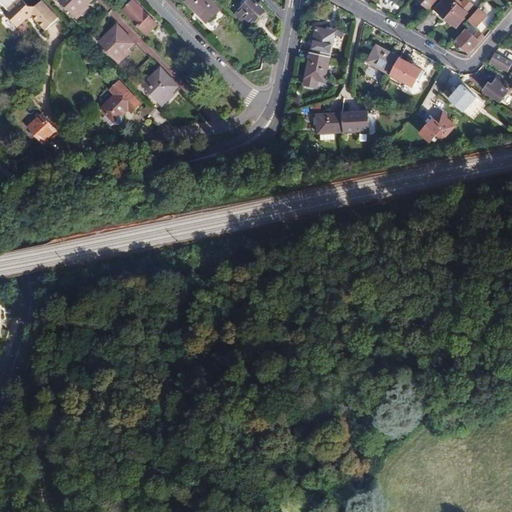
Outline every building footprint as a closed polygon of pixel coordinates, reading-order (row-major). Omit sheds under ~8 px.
[(23,0),(17,0),(8,9),(10,11),(6,14),(18,27),(24,21),(28,18),(29,19),(33,15),(46,30),(59,19),(43,1),(36,6),(30,6),(23,0)] [(60,0),(75,16),(88,5),(91,2),(92,0),(60,0)] [(158,25),(133,0),(123,10),(147,35),(152,30),(158,25)] [(185,0),(190,5),(208,23),(222,10),(211,0),(185,0)] [(253,0),(249,0),(237,12),(250,26),(255,21),(256,22),(265,13),(253,0)] [(429,10),(437,0),(417,0),(423,5),(429,10)] [(446,19),(456,28),(469,14),(467,12),(474,5),(467,0),(465,0),(460,6),(453,0),(444,0),(436,10),(446,19)] [(90,7),(88,5),(75,16),(77,19),(90,7)] [(479,9),(468,21),(475,28),(487,15),(479,9)] [(119,25),(101,42),(118,60),(129,50),(132,47),(136,43),(119,25)] [(317,28),(311,53),(330,57),(336,32),(327,30),(317,28)] [(463,48),(469,54),(485,37),(480,33),(475,38),(466,30),(456,42),(463,48)] [(265,42),(274,51),(278,44),(271,36),(265,42)] [(368,62),(390,75),(400,58),(388,51),(377,45),(368,62)] [(132,52),(129,50),(118,60),(120,63),(132,52)] [(325,82),(330,57),(311,53),(306,78),(325,82)] [(491,62),(511,73),(511,62),(496,53),(494,57),(491,62)] [(417,79),(422,70),(412,65),(400,58),(390,75),(413,87),(417,79)] [(144,86),(161,104),(173,92),(176,89),(179,86),(162,68),(144,86)] [(501,102),(510,89),(497,79),(495,83),(493,85),(490,83),(485,91),(501,102)] [(25,82),(19,88),(24,93),(31,87),(25,82)] [(142,104),(120,82),(111,90),(116,95),(103,109),(108,114),(104,118),(111,126),(115,122),(116,123),(117,123),(120,123),(122,122),(124,120),(124,116),(123,115),(130,109),(133,113),(142,104)] [(459,88),(449,99),(464,112),(476,98),(462,85),(459,88)] [(175,95),(173,92),(161,104),(163,106),(175,95)] [(150,104),(145,109),(150,114),(155,110),(150,104)] [(167,119),(157,108),(155,110),(150,114),(148,116),(158,127),(167,119)] [(334,133),(344,132),(342,113),(342,111),(335,111),(335,114),(317,115),(317,117),(318,127),(318,130),(318,133),(320,133),(334,133)] [(349,113),(342,113),(344,132),(369,131),(368,112),(349,113)] [(58,130),(43,114),(29,127),(44,143),(52,136),(58,130)] [(442,140),(455,126),(442,114),(440,117),(436,122),(433,119),(427,126),(425,126),(422,130),(422,132),(420,133),(430,143),(437,135),(442,140)]
